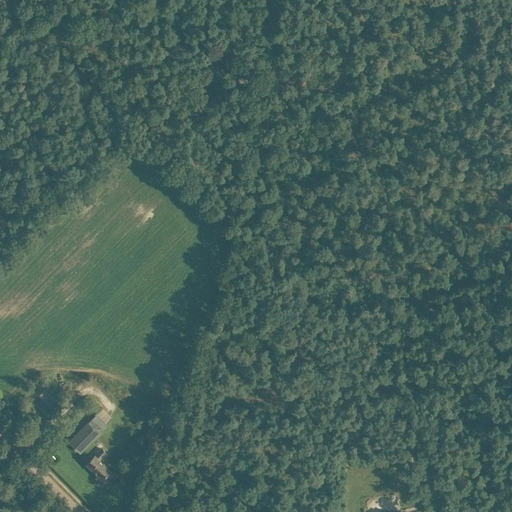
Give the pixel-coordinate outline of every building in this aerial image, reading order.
[(86,399),(82,403),(86,408),(90,404),(86,399)] [(154,418),(145,435),(155,440),(163,422),(154,418)] [(88,422),(69,441),(80,452),(99,433),(88,422)] [(94,455),(94,456),(87,463),(98,474),(95,478),(102,485),(114,474),(99,460),(106,452),(102,448),(95,455),(94,455)] [(136,463),(135,470),(144,472),(145,464),(136,463)] [(417,479),(419,486),(427,483),(425,477),(417,479)] [(423,501),(425,511),(440,511),(438,498),(423,501)]
